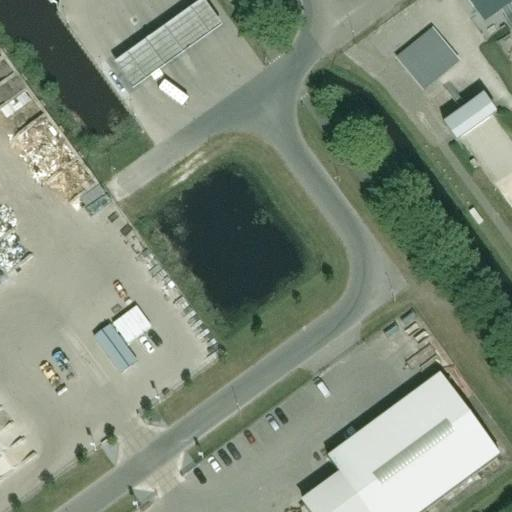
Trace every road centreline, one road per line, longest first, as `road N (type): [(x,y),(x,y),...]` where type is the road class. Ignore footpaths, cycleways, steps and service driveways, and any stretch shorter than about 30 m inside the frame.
road 1 (unclassified): [(81,511),(386,287),(256,97)]
road 2 (unclassified): [(256,97),(113,197)]
